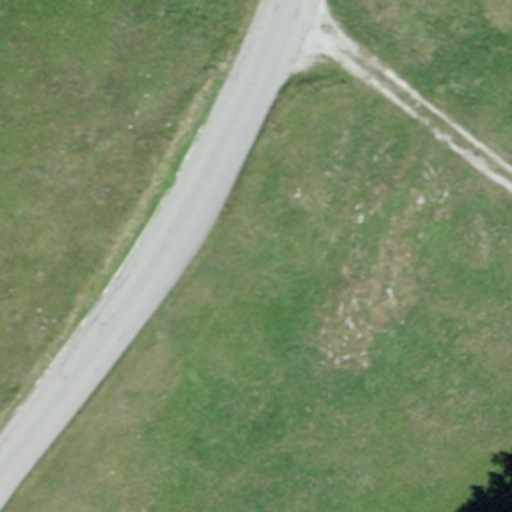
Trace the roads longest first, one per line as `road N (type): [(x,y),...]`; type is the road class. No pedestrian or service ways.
road 1 (tertiary): [(312,0),(303,35),(104,349),(0,488)]
road 2 (track): [(303,35),(511,186)]
